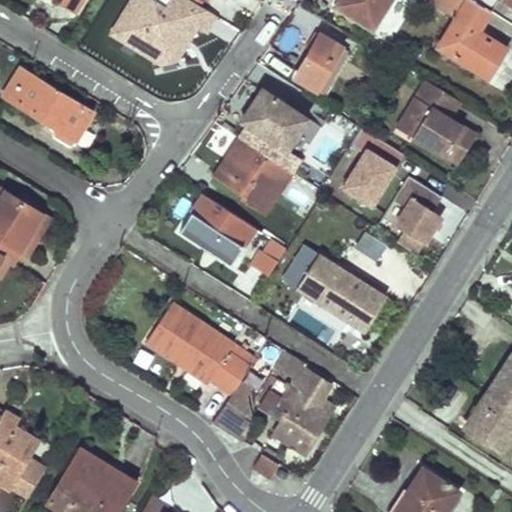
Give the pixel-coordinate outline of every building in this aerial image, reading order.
[(57,0),(56,3),(71,12),(78,0),(57,0)] [(129,0),(110,31),(150,56),(181,50),(180,40),(191,23),(196,26),(205,31),(215,15),(190,0),(129,0)] [(338,0),(335,5),(372,28),(390,0),(338,0)] [(473,0),(427,0),(457,18),(438,47),(487,79),(505,50),(477,32),(491,11),(473,0)] [(511,0),(473,0),(491,11),(497,0),(503,0),(511,5),(511,0)] [(180,40),(181,50),(196,26),(191,23),(180,40)] [(320,34),(295,77),(325,95),(347,57),(340,45),(320,34)] [(181,50),(150,56),(162,63),(174,60),(181,50)] [(92,114),(21,69),(6,92),(7,96),(56,127),(53,132),(56,137),(69,144),(73,144),(92,114)] [(425,113),(411,136),(458,164),(476,134),(450,118),(460,101),(424,79),(409,104),(425,113)] [(248,126),(240,138),(292,172),(301,159),(287,150),(308,118),(262,88),(241,121),(248,126)] [(425,113),(409,104),(396,126),(411,136),(425,113)] [(404,155),(375,136),(342,186),(371,205),(404,155)] [(292,172),(240,138),(216,176),(250,199),(248,201),(265,213),(292,172)] [(380,228),(422,250),(451,198),(409,175),(380,228)] [(0,207),(9,193),(3,189),(0,193),(0,207)] [(0,266),(5,259),(14,265),(16,266),(22,256),(47,217),(9,193),(0,207),(0,266)] [(204,194),(178,231),(230,265),(255,227),(204,194)] [(47,217),(22,256),(28,259),(52,221),(47,217)] [(355,247),(378,259),(387,242),(364,230),(355,247)] [(286,248),(271,238),(253,265),(269,275),(286,248)] [(306,276),(298,289),(364,330),(385,296),(305,247),(292,267),(306,276)] [(5,259),(0,266),(0,277),(3,280),(14,265),(5,259)] [(234,393),(240,383),(251,366),(237,358),(229,353),(234,344),(174,305),(148,344),(207,383),(211,379),(234,393)] [(242,350),(234,344),(229,353),(237,358),(242,350)] [(290,352),(279,369),(282,371),(296,380),(303,369),(307,363),(290,352)] [(511,365),(508,362),(465,426),(500,450),(511,432),(511,365)] [(288,411),(275,432),(284,443),(303,455),(329,414),(324,411),(317,406),(322,399),(330,386),(303,369),(296,380),(282,371),(265,397),(288,411)] [(234,393),(214,423),(242,441),(252,424),(242,418),(247,410),(246,395),(250,389),(240,383),(234,393)] [(322,399),(317,406),(324,411),(329,403),(322,399)] [(0,408),(0,416),(17,427),(22,418),(11,412),(9,414),(0,408)] [(0,482),(29,499),(46,471),(31,462),(42,443),(17,427),(0,416),(0,482)] [(120,511),(134,491),(110,476),(114,470),(83,451),(51,503),(66,511),(120,511)] [(260,456),(253,468),(268,478),(277,465),(260,456)] [(412,492),(398,511),(447,511),(459,493),(423,469),(409,490),(412,492)] [(114,470),(110,476),(134,491),(138,484),(114,470)] [(153,497),(143,511),(162,511),(163,511),(166,511),(169,508),(153,497)]
